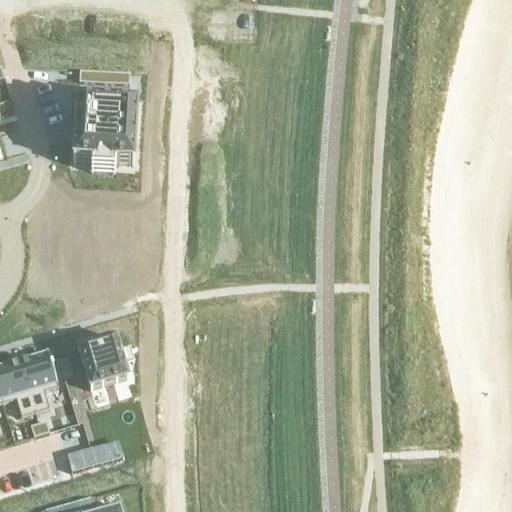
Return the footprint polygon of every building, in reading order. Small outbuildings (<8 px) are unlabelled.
[(97,87),(98,75),(90,75),(89,87),(97,87)] [(98,75),(97,87),(105,88),(106,76),(98,75)] [(113,88),(114,76),(106,76),(105,88),(113,88)] [(121,89),(121,77),(114,76),(113,88),(121,89)] [(121,77),(121,89),(129,89),(129,77),(121,77)] [(77,108),(76,124),(75,124),(75,126),(76,126),(75,145),(75,146),(74,146),(74,148),(73,164),(73,167),(75,167),(75,166),(91,167),(91,168),(93,168),(93,167),(113,169),(115,169),(131,170),(134,170),(134,168),(133,168),(134,152),(135,152),(135,150),(134,150),(136,130),(136,128),(137,112),(137,109),(135,109),(135,110),(119,109),(119,108),(117,108),(117,109),(97,108),(97,107),(95,107),(79,106),(76,106),(76,108),(77,108)] [(93,347),(78,352),(79,355),(81,360),(80,360),(83,370),(84,369),(85,374),(87,384),(88,384),(89,388),(89,389),(90,392),(94,391),(93,391),(98,389),(98,390),(105,388),(105,387),(112,385),(112,386),(119,384),(118,383),(123,382),(127,381),(126,379),(124,372),(122,365),(121,365),(119,357),(120,357),(118,350),(117,351),(115,343),(116,343),(115,341),(111,342),(107,344),(106,343),(100,345),(100,346),(93,348),(93,347)] [(47,358),(19,366),(35,418),(49,414),(42,392),(56,388),(57,388),(48,357),(46,357),(47,358)] [(0,371),(0,402),(1,404),(14,400),(21,422),(35,418),(19,366),(0,371)] [(38,429),(41,440),(49,438),(46,426),(38,429)] [(30,431),(34,443),(41,440),(38,429),(30,431)] [(108,466),(103,449),(91,452),(97,470),(108,466)] [(120,511),(116,511),(115,511),(92,511),(90,503),(58,511),(120,511)]
